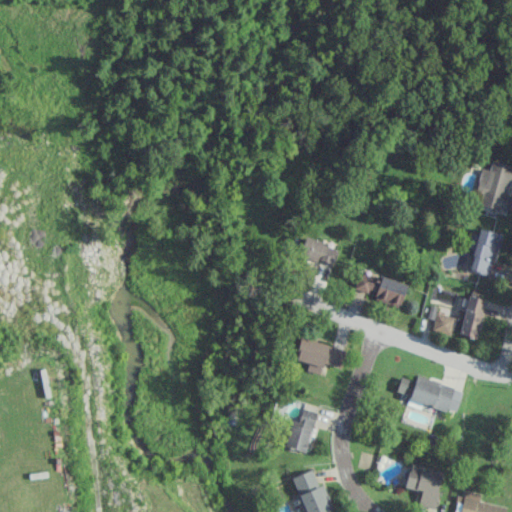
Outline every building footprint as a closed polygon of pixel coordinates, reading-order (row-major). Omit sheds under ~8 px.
[(511,175),(511,164),(490,160),(488,169),(480,167),(475,190),(482,192),(479,206),(504,211),(511,175)] [(469,270),(491,275),(499,234),(472,228),(469,244),(474,245),(469,270)] [(332,266),(337,247),(302,236),(296,255),(332,266)] [(406,284),(380,275),(378,279),(357,272),(352,289),(399,305),(406,284)] [(460,334),(477,337),(483,297),(465,295),(460,334)] [(450,329),(458,330),(460,319),(435,313),(431,330),(449,334),(450,329)] [(345,348),(298,338),(293,359),(306,362),(304,370),(318,373),(321,363),(340,367),(345,348)] [(461,388),(416,376),(415,380),(399,376),(396,391),(408,394),(407,400),(455,412),(461,388)] [(433,508),(440,472),(408,465),(403,487),(419,490),(416,505),(433,508)] [(325,511),(332,509),(321,483),(317,484),(310,469),(290,477),(297,493),(292,495),(298,511),(325,511)] [(478,500),(480,493),(464,490),(459,511),(504,511),(506,506),(478,500)]
